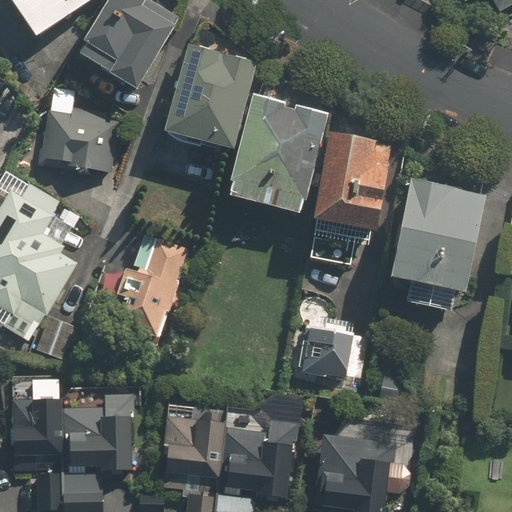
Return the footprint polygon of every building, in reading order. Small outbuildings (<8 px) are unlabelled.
[(9,0),(37,40),(94,0),(9,0)] [(149,0),(110,0),(85,43),(88,45),(81,57),(137,90),(179,19),(149,1),(149,0)] [(511,0),(462,0),(466,6),(476,0),(490,0),(498,15),(511,6),(511,0)] [(252,59),(174,41),(151,139),(230,157),(243,88),(252,59)] [(340,106),(243,88),(230,157),(220,209),(317,227),(340,106)] [(116,176),(123,121),(47,111),(40,167),(116,176)] [(404,141),(345,131),(328,238),(386,248),(404,141)] [(493,195),(406,174),(380,281),(467,302),(493,195)] [(89,219),(7,176),(0,189),(0,312),(5,315),(0,325),(26,339),(39,328),(47,332),(37,350),(70,367),(93,324),(69,311),(95,263),(72,250),(89,219)] [(196,255),(154,239),(140,274),(125,269),(105,323),(162,345),(196,255)] [(359,334),(310,327),(302,378),(351,386),(359,334)] [(59,381),(13,382),(14,457),(37,457),(37,511),(104,511),(104,476),(134,476),(132,395),(106,396),(106,407),(60,408),(59,381)] [(227,412),(169,405),(161,474),(263,485),(261,500),(190,492),(187,511),(258,511),(259,509),(287,511),(288,511),(301,401),(277,399),(273,431),(226,426),(227,412)] [(399,440),(321,431),(311,508),(342,511),(389,511),(392,493),(410,495),(414,465),(396,463),(399,440)] [(166,511),(167,493),(139,493),(139,511),(166,511)]
